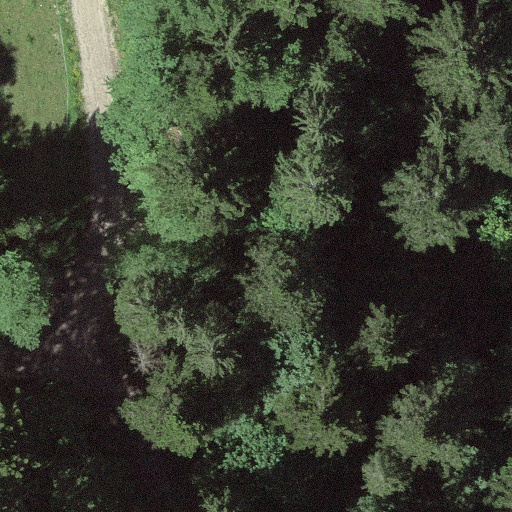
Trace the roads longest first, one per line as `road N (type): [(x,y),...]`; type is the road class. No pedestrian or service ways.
road 1 (track): [(86,0),(145,447)]
road 2 (track): [(183,511),(92,364),(65,343),(0,329)]
